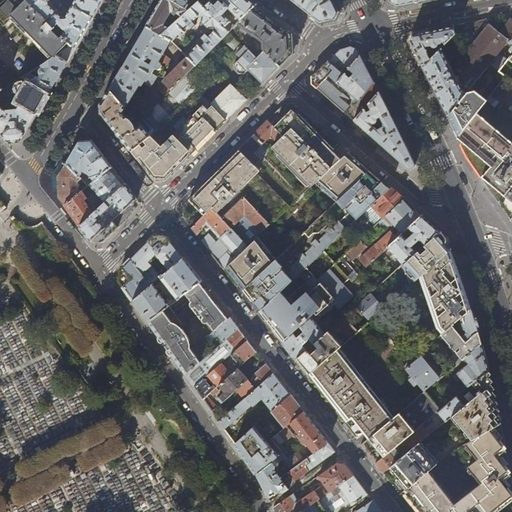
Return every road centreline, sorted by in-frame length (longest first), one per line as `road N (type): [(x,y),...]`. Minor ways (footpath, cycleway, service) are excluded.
road 1 (residential): [(399,511),(159,208)]
road 2 (residential): [(55,215),(261,511)]
road 3 (residential): [(287,80),(425,199),(459,200)]
road 4 (secondary): [(376,26),(459,200)]
road 5 (residential): [(287,80),(159,208)]
road 6 (secondary): [(478,239),(511,372)]
road 7 (residential): [(376,26),(503,0)]
road 8 (residential): [(149,195),(75,100)]
